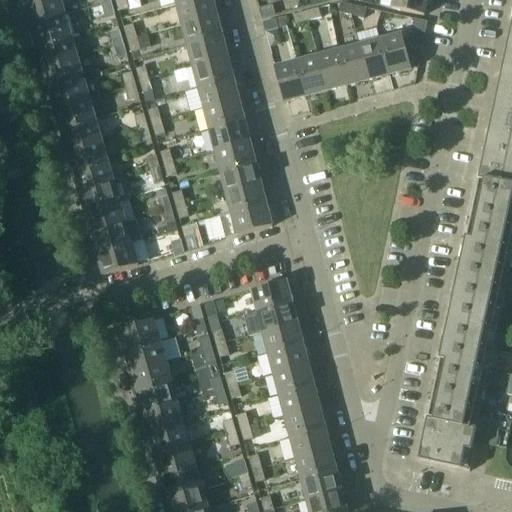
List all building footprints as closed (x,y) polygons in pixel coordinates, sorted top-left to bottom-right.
[(59,0),(44,0),(24,6),(30,27),(65,17),(59,0)] [(124,0),(117,0),(115,1),(118,13),(128,10),(124,0)] [(212,0),(197,0),(176,6),(182,26),(217,17),(212,0)] [(427,0),(393,0),(391,10),(423,17),(427,0)] [(111,3),(101,6),(105,18),(114,16),(111,3)] [(353,7),(340,4),(338,14),(351,17),(353,7)] [(272,7),(259,10),(261,20),(274,16),(272,7)] [(366,10),(353,7),(351,17),(364,20),(366,10)] [(318,9),(305,13),(308,22),(321,19),(318,9)] [(305,13),(292,16),(295,26),(308,22),(305,13)] [(65,17),(30,27),(36,47),(71,37),(65,17)] [(217,17),(182,26),(187,47),(222,38),(217,17)] [(276,21),(263,24),(265,34),(278,30),(276,21)] [(123,29),(127,42),(136,40),(132,26),(123,29)] [(110,35),(113,47),(123,45),(119,32),(110,35)] [(402,36),(380,42),(389,77),(411,71),(402,36)] [(71,37),(36,47),(42,68),(77,58),(71,37)] [(222,38),(187,47),(193,68),(228,59),(222,38)] [(511,38),(511,39),(509,39),(496,100),(511,102),(511,38)] [(136,40),(127,42),(130,54),(140,51),(136,40)] [(380,42),(359,47),(368,82),(389,77),(380,42)] [(123,45),(113,47),(117,60),(126,57),(123,45)] [(359,47),(338,53),(347,87),(368,82),(359,47)] [(338,53),(317,58),(327,93),(347,87),(338,53)] [(77,58),(42,68),(48,89),(83,79),(77,58)] [(317,58),(296,64),(306,98),(327,93),(317,58)] [(228,59),(193,68),(198,89),(233,80),(228,59)] [(296,64),(274,69),(284,104),(306,98),(296,64)] [(135,71),(139,84),(148,81),(145,68),(135,71)] [(122,77),(126,90),(135,87),(131,74),(122,77)] [(83,79),(48,89),(54,110),(89,100),(83,79)] [(233,80),(198,89),(204,111),(239,102),(233,80)] [(148,81),(139,84),(143,97),(152,94),(148,81)] [(135,87),(126,90),(129,102),(139,99),(135,87)] [(89,100),(54,110),(61,131),(95,121),(89,100)] [(470,429),(509,250),(511,234),(511,102),(496,100),(493,115),(483,162),(485,162),(484,167),(487,171),(500,174),(498,183),(479,179),(453,301),(442,354),(433,394),(427,422),(446,426),(444,435),(431,433),(427,436),(426,440),(423,440),(418,462),(469,473),(474,451),(472,450),(476,430),(470,429)] [(239,102),(204,111),(209,132),(244,122),(239,102)] [(147,112),(151,126),(161,123),(157,110),(147,112)] [(134,118),(138,131),(147,128),(143,115),(134,118)] [(95,121),(61,131),(67,152),(101,142),(95,121)] [(244,122),(209,132),(215,152),(250,143),(244,122)] [(161,123),(151,126),(155,138),(164,135),(161,123)] [(147,128),(138,131),(141,143),(151,141),(147,128)] [(101,142),(67,152),(73,172),(107,162),(101,142)] [(250,143),(215,152),(220,173),(255,164),(250,143)] [(159,154),(163,167),(173,165),(169,151),(159,154)] [(146,160),(150,172),(159,170),(156,157),(146,160)] [(107,162),(73,172),(79,193),(113,183),(107,162)] [(255,164),(220,173),(226,194),(261,185),(255,164)] [(173,165),(163,167),(167,179),(176,177),(173,165)] [(159,170),(150,172),(153,185),(163,182),(159,170)] [(113,183),(79,193),(85,214),(119,204),(113,183)] [(261,185),(226,194),(231,215),(266,206),(261,185)] [(181,193),(171,195),(175,209),(185,206),(181,193)] [(158,201),(162,214),(171,211),(168,198),(158,201)] [(119,204),(85,214),(91,235),(125,225),(119,204)] [(185,206),(175,209),(179,221),(188,218),(185,206)] [(272,228),(266,206),(231,215),(220,218),(225,240),(272,228)] [(171,211),(162,214),(166,226),(175,224),(171,211)] [(125,225),(91,235),(97,255),(131,245),(125,225)] [(181,230),(184,240),(188,253),(197,250),(201,249),(194,226),(181,230)] [(171,244),(174,257),(184,254),(180,241),(171,244)] [(131,245),(97,255),(103,277),(138,267),(131,245)] [(285,283),(251,291),(257,314),(292,304),(286,282),(285,283)] [(213,304),(204,306),(208,319),(217,317),(213,304)] [(292,304),(257,314),(263,334),(297,325),(292,304)] [(200,308),(190,310),(194,323),(203,321),(200,308)] [(153,321),(119,331),(125,353),(160,343),(153,321)] [(297,325),(263,334),(268,355),(303,346),(297,325)] [(221,331),(212,334),(216,348),(225,345),(221,331)] [(199,340),(203,353),(212,351),(208,338),(199,340)] [(160,343),(125,353),(131,374),(166,364),(160,343)] [(225,345),(216,348),(219,359),(229,357),(225,345)] [(303,346),(268,355),(274,376),(308,367),(303,346)] [(212,351),(203,353),(206,366),(216,363),(212,351)] [(166,364),(131,374),(137,395),(172,385),(166,364)] [(308,367),(274,376),(279,397),(314,388),(308,367)] [(233,373),(224,376),(228,389),(237,387),(233,373)] [(211,382),(214,395),(224,392),(220,379),(211,382)] [(172,385),(137,395),(143,415),(178,405),(172,385)] [(237,387),(228,389),(231,401),(241,398),(237,387)] [(314,388),(279,397),(285,418),(319,409),(314,388)] [(224,392),(214,395),(218,407),(228,405),(224,392)] [(178,405),(143,415),(149,436),(184,426),(178,405)] [(319,409),(285,418),(290,440),(325,430),(319,409)] [(245,414),(236,417),(240,431),(249,429),(245,414)] [(223,424),(226,436),(236,434),(232,421),(223,424)] [(184,426),(149,436),(155,457),(190,447),(184,426)] [(249,429),(240,431),(243,443),(253,440),(249,429)] [(325,430),(290,440),(296,460),(331,451),(325,430)] [(236,434),(226,436),(230,449),(240,446),(236,434)] [(190,447),(155,457),(161,478),(196,468),(190,447)] [(331,451),(296,460),(301,481),(336,472),(331,451)] [(258,457),(248,459),(252,473),(262,470),(258,457)] [(235,466),(239,478),(248,476),(244,463),(235,466)] [(196,468),(161,478),(167,499),(202,489),(196,468)] [(262,470),(252,473),(255,485),(265,482),(262,470)] [(336,472),(301,481),(307,502),(342,493),(336,472)] [(248,476),(239,478),(242,491),(252,488),(248,476)] [(202,489),(167,499),(170,511),(199,511),(208,510),(202,489)] [(346,511),(342,493),(307,502),(309,511),(346,511)] [(270,498),(260,501),(263,511),(272,511),(274,511),(270,498)]
